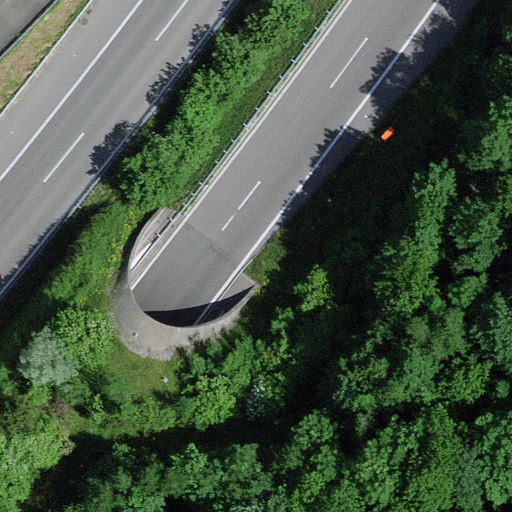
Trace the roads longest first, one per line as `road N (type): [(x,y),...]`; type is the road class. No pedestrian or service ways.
road 1 (motorway): [(0,498),(240,207),(393,0)]
road 2 (motorway): [(186,0),(0,235)]
